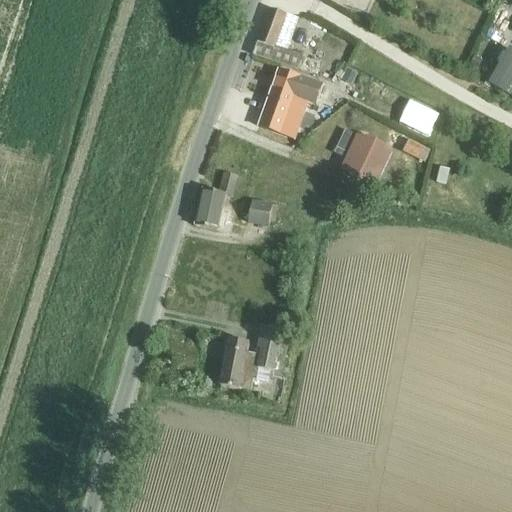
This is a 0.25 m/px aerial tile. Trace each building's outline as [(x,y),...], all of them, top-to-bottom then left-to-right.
[(375,0),(375,2),(388,8),(391,0),(375,0)] [(270,9),(253,56),(299,71),(304,58),(288,52),(299,19),(270,9)] [(312,24),(302,44),(317,52),(327,32),(312,24)] [(337,46),(333,56),(344,61),(348,50),(337,46)] [(511,51),(510,50),(490,83),(511,96),(511,51)] [(265,117),(260,129),(275,134),(286,138),(295,141),(299,129),(286,124),(291,110),(304,114),(308,103),(317,106),(319,100),(324,87),(308,81),(281,71),(279,76),(269,103),(265,117)] [(337,95),(349,100),(356,84),(345,79),(337,95)] [(259,105),(241,99),(237,111),(256,117),(259,105)] [(343,134),(333,155),(344,160),(340,168),(355,182),(376,184),(389,154),(353,139),(343,134)] [(409,141),(403,153),(425,164),(431,152),(409,141)] [(448,168),(440,166),(436,182),(444,184),(448,168)] [(203,191),(195,226),(217,231),(218,228),(223,230),(227,214),(222,213),(226,197),(233,199),(238,179),(223,176),(219,195),(203,191)] [(268,227),(269,222),(274,223),(277,207),(272,206),(272,204),(252,200),(248,224),(268,227)] [(290,332),(282,331),(262,327),(257,350),(261,350),(260,356),(247,354),(249,344),(230,340),(220,387),(240,391),(240,389),(251,392),(253,380),(266,383),(267,378),(280,381),(290,332)]
